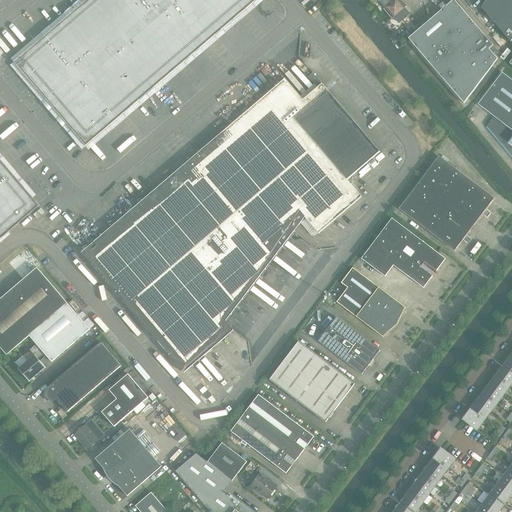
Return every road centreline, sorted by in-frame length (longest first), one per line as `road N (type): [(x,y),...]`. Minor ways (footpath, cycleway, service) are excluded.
road 1 (unclassified): [(0,253),(30,239),(48,249),(185,411),(218,416),(412,165),(408,143),(299,14)]
road 2 (unclassified): [(0,86),(74,174),(104,182),(299,14)]
road 3 (unclassified): [(302,511),(511,235)]
road 4 (residential): [(373,511),(511,325)]
road 5 (unclassified): [(107,511),(0,386)]
